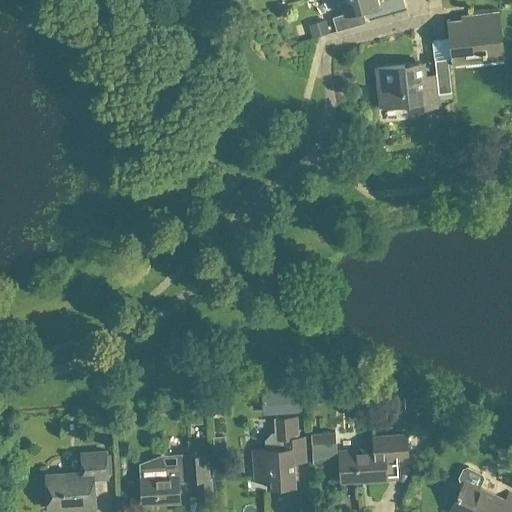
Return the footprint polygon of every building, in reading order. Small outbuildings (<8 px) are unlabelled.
[(333,18),(337,31),(366,23),(362,9),(379,4),(377,0),(339,0),(343,15),(333,18)] [(449,23),(453,65),(467,63),(465,56),(498,52),(496,37),(501,36),(499,13),(472,16),(473,20),(449,23)] [(450,91),(447,62),(453,62),(452,57),(434,60),(437,92),(450,91)] [(439,110),(436,86),(422,88),(419,65),(376,69),(380,109),(410,105),(410,113),(439,110)] [(304,438),(298,438),(297,417),(275,419),(276,433),(273,433),(267,439),(267,450),(253,451),(255,479),(267,479),(267,488),(295,486),(294,462),(306,462),(304,438)] [(340,457),(342,481),(368,480),(368,481),(387,480),(385,460),(408,459),(406,435),(382,436),(383,448),(336,452),(335,432),(311,434),(313,462),(337,461),(337,457),(340,457)] [(83,471),(60,473),(46,474),(48,509),(75,507),(75,509),(96,508),(94,480),(108,479),(106,451),(82,453),(83,471)] [(143,478),(140,478),(142,504),(181,502),(179,481),(209,479),(207,454),(176,457),(177,466),(166,467),(162,456),(142,464),(143,478)] [(506,502),(479,489),(484,479),(482,475),(468,468),(464,469),(460,478),(461,482),(464,483),(450,510),(453,511),(511,511),(511,494),(510,493),(506,502)]
